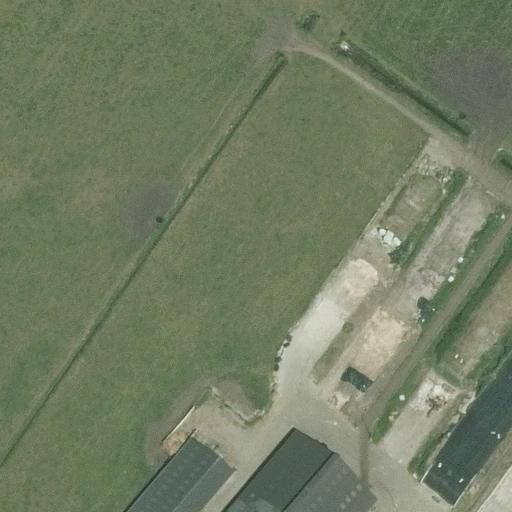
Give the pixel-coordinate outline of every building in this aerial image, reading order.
[(467,365),(501,306),(505,308),(510,299),(488,286),(449,354),(467,365)] [(431,388),(439,370),(428,365),(420,384),(431,388)] [(218,441),(252,431),(249,424),(216,434),(218,441)] [(299,438),(251,494),(235,511),(367,511),(375,504),(299,438)] [(194,442),(149,494),(169,511),(180,511),(221,465),(194,442)]
